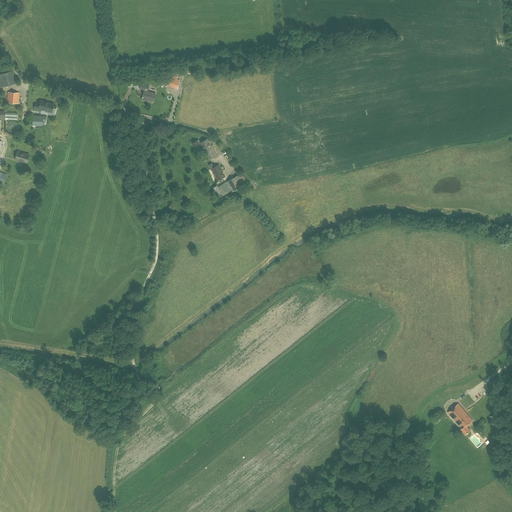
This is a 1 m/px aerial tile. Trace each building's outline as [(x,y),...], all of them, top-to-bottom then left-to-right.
[(12,71),(2,74),(6,86),(15,83),(12,71)] [(180,80),(170,77),(167,85),(178,88),(180,80)] [(144,90),(141,99),(147,101),(147,99),(153,101),(156,94),(147,91),(149,85),(141,83),(140,88),(144,89),(144,90)] [(7,103),(19,103),(19,93),(8,92),(7,103)] [(40,100),(39,104),(35,103),(34,108),(38,109),(51,112),(54,104),(40,100)] [(46,121),(46,116),(33,115),(32,126),(43,126),(43,121),(46,121)] [(200,145),(201,145),(204,150),(203,151),(207,160),(217,155),(212,145),(211,145),(208,139),(200,142),(198,140),(191,143),(194,149),(200,147),(200,145)] [(22,152),(17,150),(15,159),(27,162),(29,155),(21,153),(22,152)] [(212,163),(208,165),(210,169),(211,168),(217,180),(225,176),(218,164),(214,167),(212,163)] [(231,191),(232,192),(244,185),(238,175),(226,182),(231,191)] [(226,182),(218,187),(220,192),(221,192),(223,195),(228,192),(231,191),(226,182)] [(461,429),(466,434),(471,430),(466,425),(472,420),(459,404),(449,413),(462,428),(461,429)]
